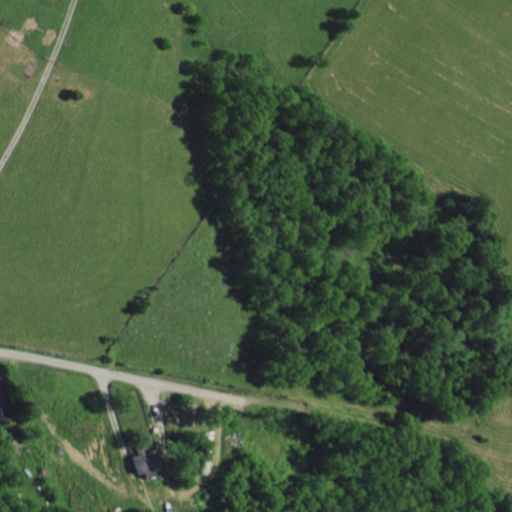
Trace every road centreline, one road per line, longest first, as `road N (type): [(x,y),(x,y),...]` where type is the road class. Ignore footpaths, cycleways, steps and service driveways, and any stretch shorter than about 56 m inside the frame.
road 1 (residential): [(298,411),(0,354)]
road 2 (residential): [(298,411),(511,452)]
